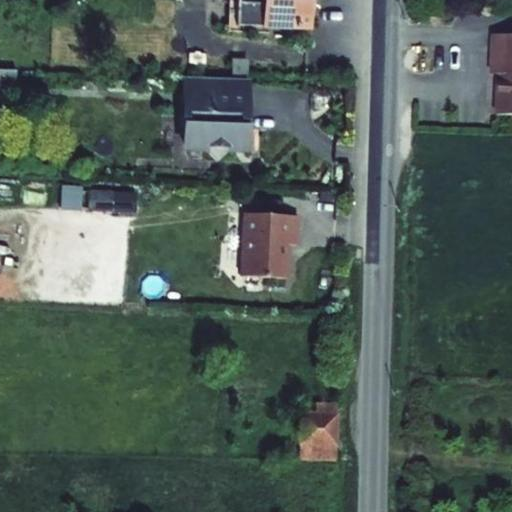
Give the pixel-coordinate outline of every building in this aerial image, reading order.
[(238,0),(238,26),(308,28),(309,0),(238,0)] [(511,36),(494,36),(492,66),(500,66),(498,116),(511,116),(511,36)] [(231,74),(246,75),(247,60),(232,59),(231,74)] [(0,86),(15,87),(16,71),(0,70),(0,86)] [(246,140),(248,79),(213,78),(213,83),(186,82),(184,124),(187,124),(187,147),(206,148),(218,161),(231,150),(243,139),(246,140)] [(245,150),(246,140),(243,139),(231,150),(245,150)] [(60,208),(81,208),(82,189),(61,188),(60,208)] [(96,211),(131,212),(132,192),(96,192),(96,211)] [(297,217),(245,214),(242,277),(285,279),(287,245),(296,246),(297,217)] [(336,460),(337,405),(315,404),(315,413),(300,413),(299,459),(336,460)]
